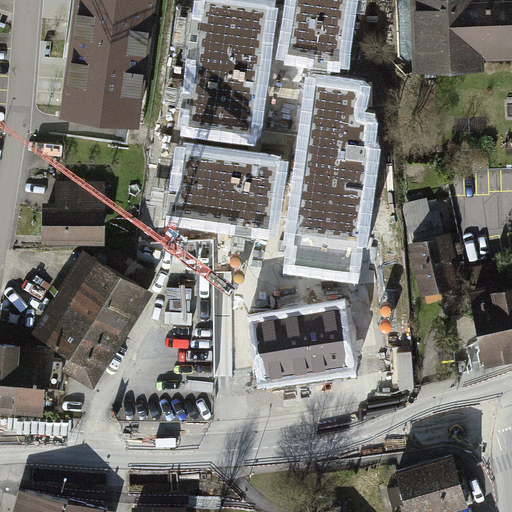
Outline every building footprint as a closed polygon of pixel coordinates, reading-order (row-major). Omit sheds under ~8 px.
[(156,0),(74,0),(59,111),(139,122),(156,0)] [(273,4),(240,0),(201,0),(184,130),(255,139),(273,4)] [(353,0),(292,0),(284,57),(344,66),(353,0)] [(511,0),(414,0),(417,62),(511,58),(511,0)] [(367,86),(312,78),(289,243),(292,243),(288,268),(355,277),(360,240),(364,241),(376,153),(371,152),(376,118),(363,116),(367,86)] [(282,161),(182,147),(172,219),(271,233),(282,161)] [(99,180),(54,181),(54,200),(41,200),(41,243),(100,242),(99,180)] [(408,242),(420,293),(454,284),(442,234),(408,242)] [(85,247),(30,328),(96,373),(151,292),(85,247)] [(511,350),(511,282),(476,290),(489,356),(511,350)] [(334,302),(245,315),(255,379),(344,366),(334,302)] [(0,407),(12,408),(15,358),(0,356),(0,407)] [(12,408),(39,410),(43,360),(15,358),(12,408)] [(445,454),(393,466),(402,511),(448,511),(457,510),(445,454)] [(62,511),(66,499),(19,488),(13,511),(62,511)] [(112,511),(113,509),(66,499),(62,511),(112,511)]
